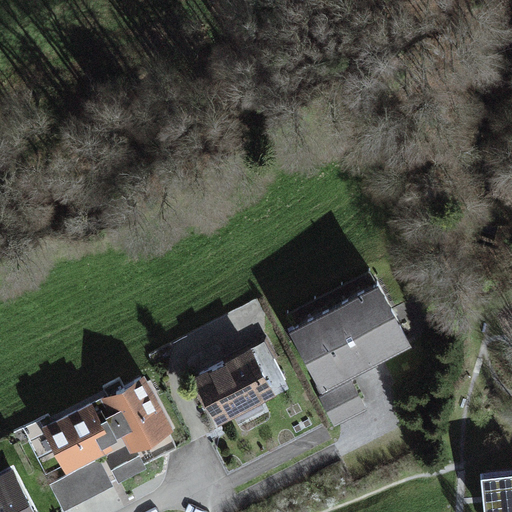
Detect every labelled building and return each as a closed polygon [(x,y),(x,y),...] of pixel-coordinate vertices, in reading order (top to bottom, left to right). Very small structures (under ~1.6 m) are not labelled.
[(380,285),(290,331),(323,393),(412,346),(380,285)] [(251,348),(193,378),(218,426),(235,417),(239,424),(265,410),(261,404),(277,396),(251,348)] [(145,376),(101,398),(110,415),(106,417),(107,419),(117,438),(121,436),(130,453),(173,431),(145,376)] [(351,379),(319,396),(335,427),(367,410),(351,379)] [(91,403),(44,427),(67,473),(114,450),(111,443),(117,440),(117,438),(107,419),(101,423),(91,403)] [(140,455),(111,470),(118,484),(147,469),(140,455)] [(114,486),(100,459),(50,484),(64,511),(114,486)] [(0,511),(34,511),(13,470),(0,476),(0,511)] [(511,511),(511,474),(480,477),(483,511),(511,511)]
